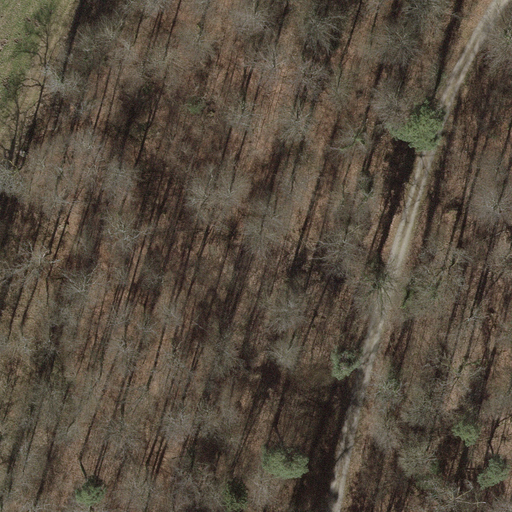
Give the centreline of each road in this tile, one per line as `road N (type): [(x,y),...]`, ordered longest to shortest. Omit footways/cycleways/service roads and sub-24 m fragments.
road 1 (track): [(336,511),(370,347),(435,129),(503,0)]
road 2 (track): [(0,145),(73,0)]
